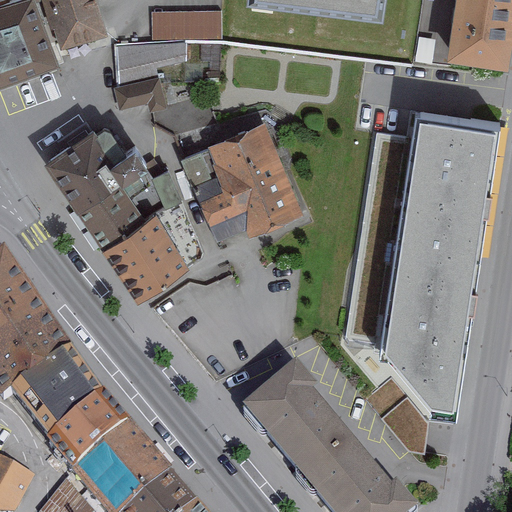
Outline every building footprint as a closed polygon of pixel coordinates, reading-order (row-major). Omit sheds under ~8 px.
[(0,83),(59,63),(37,0),(6,0),(0,2),(0,83)] [(96,0),(46,0),(62,48),(107,35),(96,0)] [(250,0),(250,1),(381,18),(382,0),(250,0)] [(511,37),(511,0),(458,0),(450,58),(507,67),(511,37)] [(221,40),(221,12),(151,12),(151,40),(221,40)] [(115,45),(115,84),(185,63),(184,45),(115,45)] [(165,106),(157,79),(114,91),(120,111),(146,104),(148,111),(165,106)] [(456,418),(501,115),(414,101),(375,356),(386,358),(431,415),(456,418)] [(303,214),(262,122),(181,159),(218,243),(249,230),(252,237),(303,214)] [(118,158),(96,126),(45,160),(79,209),(145,164),(133,147),(118,158)] [(145,164),(79,209),(104,245),(162,206),(181,200),(170,171),(154,177),(145,164)] [(162,206),(104,245),(140,299),(203,256),(181,200),(162,206)] [(73,357),(4,256),(0,259),(0,403),(1,406),(11,399),(73,357)] [(73,357),(11,399),(48,447),(105,400),(73,357)] [(320,402),(299,376),(246,420),(323,511),(415,511),(400,494),(395,498),(317,404),(320,402)] [(105,400),(48,447),(75,481),(133,432),(105,400)] [(133,432),(75,481),(101,511),(130,511),(172,478),(133,432)] [(0,511),(13,511),(31,482),(0,464),(0,511)] [(172,478),(130,511),(191,511),(196,508),(172,478)] [(52,511),(98,511),(70,480),(44,502),(52,511)]
